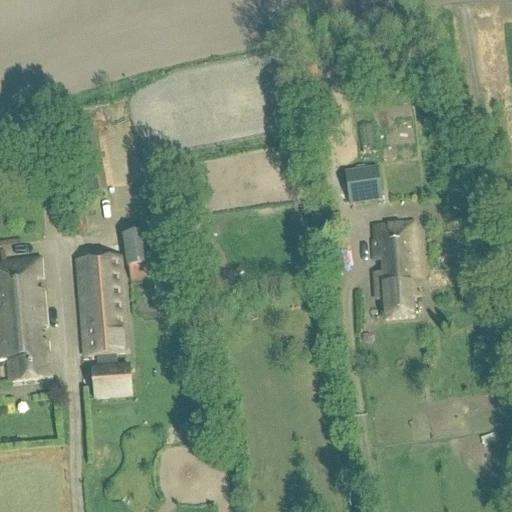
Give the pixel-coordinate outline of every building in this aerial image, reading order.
[(415,90),(418,108),(443,103),(440,86),(415,90)] [(108,195),(98,134),(68,139),(78,200),(108,195)] [(344,174),(349,209),(383,204),(378,169),(344,174)] [(415,321),(414,312),(413,302),(422,301),(416,227),(374,231),(375,246),(372,246),(374,266),(382,265),(383,278),(373,279),(376,305),(384,304),(386,324),(415,321)] [(128,272),(130,285),(152,282),(149,269),(165,267),(160,234),(122,239),(127,272),(128,272)] [(116,372),(116,359),(129,358),(123,262),(77,264),(83,361),(96,360),(97,372),(93,372),(95,402),(131,400),(130,371),(116,372)] [(10,386),(52,382),(50,358),(47,358),(46,344),(41,344),(40,332),(45,332),(41,292),(38,293),(37,283),(40,283),(38,263),(0,266),(0,363),(8,363),(10,386)] [(429,294),(469,291),(468,274),(427,277),(429,294)]
